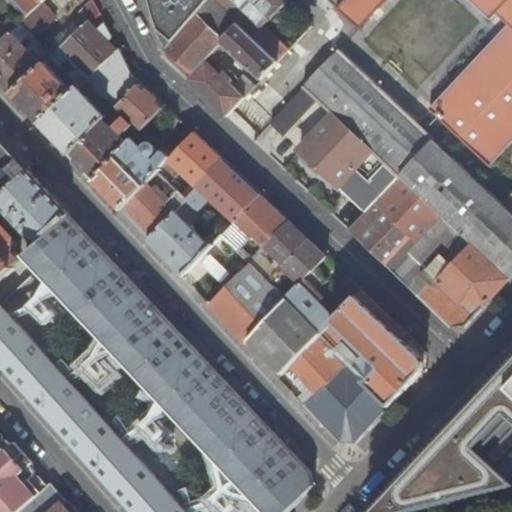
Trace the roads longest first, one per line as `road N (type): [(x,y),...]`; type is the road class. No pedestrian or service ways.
road 1 (residential): [(370,492),(0,107)]
road 2 (residential): [(107,0),(145,74),(481,372)]
road 3 (residential): [(481,372),(370,492)]
